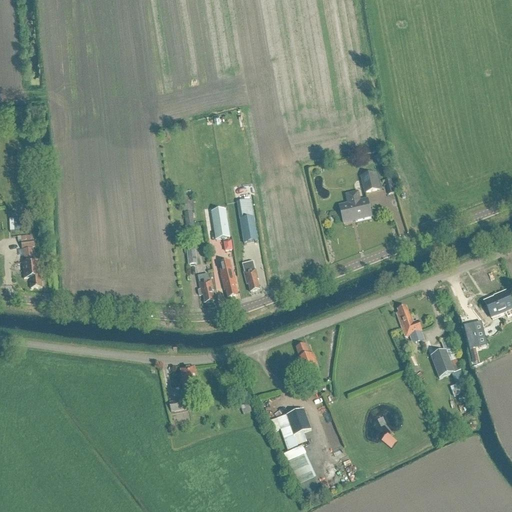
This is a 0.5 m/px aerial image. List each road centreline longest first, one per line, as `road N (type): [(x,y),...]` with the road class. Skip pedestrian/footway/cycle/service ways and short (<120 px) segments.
road 1 (tertiary): [(0,294),(199,318),(253,305),(511,204)]
road 2 (unclassified): [(0,342),(174,362),(226,357),(511,249)]
